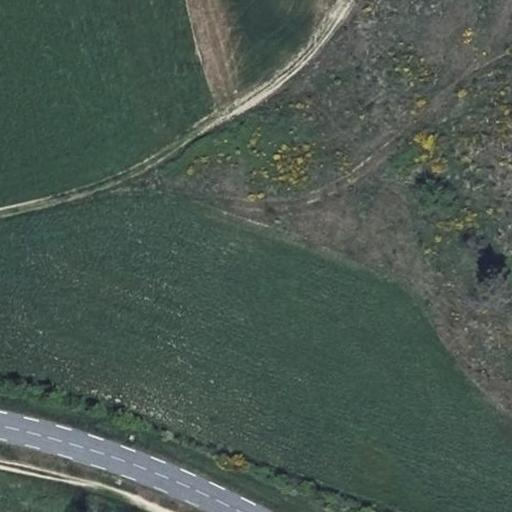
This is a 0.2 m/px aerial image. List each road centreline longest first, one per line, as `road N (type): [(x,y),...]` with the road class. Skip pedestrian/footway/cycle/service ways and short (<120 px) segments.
road 1 (track): [(343,0),(279,79),(142,168),(0,205)]
road 2 (tertiary): [(238,511),(121,459),(0,425)]
